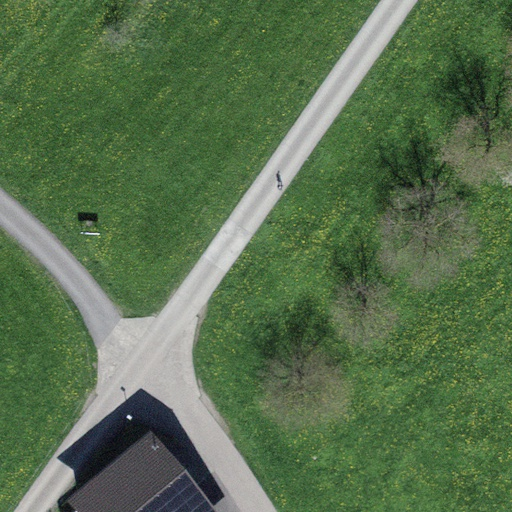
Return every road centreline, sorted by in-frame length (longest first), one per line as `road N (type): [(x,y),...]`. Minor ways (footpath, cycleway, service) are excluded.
road 1 (unclassified): [(129,368),(397,0)]
road 2 (unclassified): [(0,218),(129,368)]
road 3 (unclassified): [(251,511),(187,415),(129,368)]
road 4 (residential): [(34,511),(129,368)]
